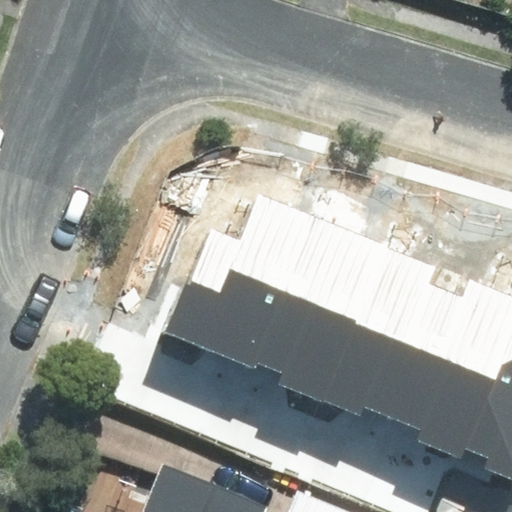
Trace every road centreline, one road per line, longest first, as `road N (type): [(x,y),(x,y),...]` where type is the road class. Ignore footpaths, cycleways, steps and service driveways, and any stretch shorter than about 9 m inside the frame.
road 1 (residential): [(511,121),(129,0)]
road 2 (residential): [(0,271),(105,0)]
